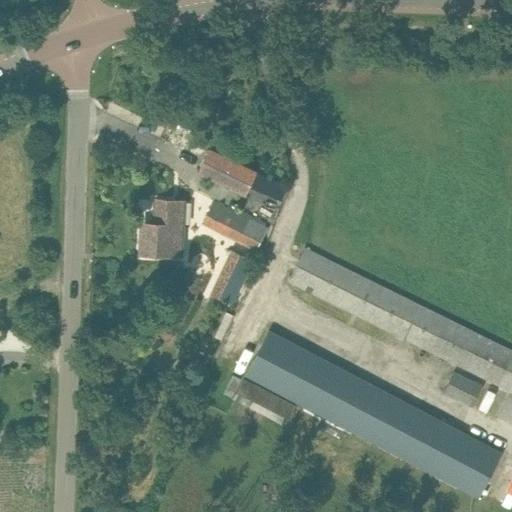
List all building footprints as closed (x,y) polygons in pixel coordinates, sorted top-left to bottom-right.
[(256,172),(209,149),(198,171),(246,194),(256,172)] [(275,195),(280,181),(267,176),(261,190),(275,195)] [(256,251),(268,227),(214,199),(202,223),(256,251)] [(144,224),(143,253),(181,255),(184,201),(167,200),(166,205),(155,205),(154,224),(144,224)] [(511,351),(304,248),(288,280),(511,391),(511,351)] [(252,260),(240,254),(236,263),(240,265),(237,272),(245,276),(252,260)] [(224,311),(212,336),(223,341),(236,317),(224,311)] [(502,453),(268,330),(245,374),(479,497),(502,453)] [(482,387),(452,372),(443,391),(472,405),(482,387)] [(285,426),(297,404),(243,378),(232,399),(285,426)] [(511,507),(511,467),(500,503),(511,507)]
